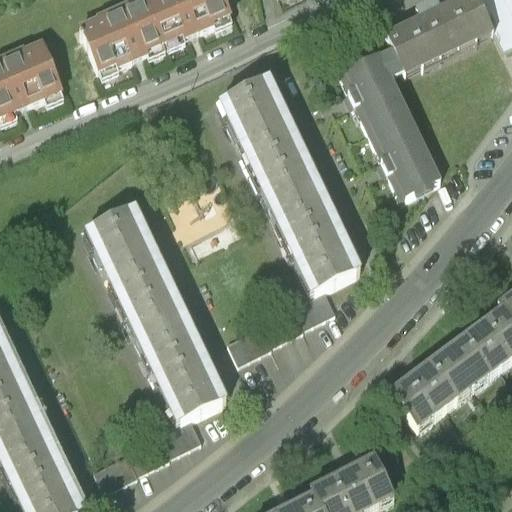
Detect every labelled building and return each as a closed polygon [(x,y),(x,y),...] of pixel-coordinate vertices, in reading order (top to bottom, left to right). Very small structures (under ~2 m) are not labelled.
[(159,0),(145,6),(163,48),(181,41),(183,44),(213,31),(212,28),(230,20),(221,0),(159,0)] [(419,26),(384,43),(392,60),(400,76),(401,78),(418,70),(420,74),(474,47),(472,43),(489,35),(473,0),(438,17),(433,8),(424,12),(414,17),(419,26)] [(511,55),(511,0),(472,0),(473,0),(489,35),(501,60),(511,55)] [(146,56),(163,48),(145,6),(128,14),(127,12),(96,25),(97,27),(79,34),(81,39),(79,40),(80,43),(83,42),(97,76),(115,69),(116,72),(147,59),(146,56)] [(0,121),(61,95),(42,50),(25,57),(24,55),(0,65),(0,121)] [(350,109),(367,143),(407,124),(387,83),(400,76),(392,60),(379,66),(379,65),(339,84),(350,109)] [(218,113),(252,184),(302,159),(269,89),(218,113)] [(439,190),(407,124),(367,143),(384,177),(399,210),(439,190)] [(335,228),(302,159),(252,184),(285,252),(335,228)] [(89,240),(120,303),(166,281),(136,218),(89,240)] [(360,280),(335,228),(285,252),(310,304),(324,297),(360,280)] [(120,303),(150,366),(196,344),(166,281),(120,303)] [(227,348),(238,370),(271,354),(271,352),(303,337),(302,335),(335,319),(324,297),(310,304),(290,314),(291,315),(259,331),(259,332),(227,348)] [(511,302),(499,312),(502,317),(511,330),(511,302)] [(511,330),(502,317),(447,357),(473,393),(511,364),(511,330)] [(0,402),(25,391),(0,338),(0,402)] [(226,408),(196,344),(150,366),(180,430),(192,424),(226,408)] [(417,433),(473,393),(447,357),(391,398),(417,433)] [(55,454),(25,391),(0,402),(0,461),(7,477),(55,454)] [(129,459),(94,476),(104,496),(138,481),(137,478),(170,462),(169,460),(202,444),(192,424),(180,430),(159,440),(160,442),(128,457),(129,459)] [(82,511),(55,454),(7,477),(24,511),(82,511)] [(375,511),(394,503),(374,463),(311,495),(314,500),(320,511),(375,511)] [(320,511),(314,500),(289,511),(320,511)]
